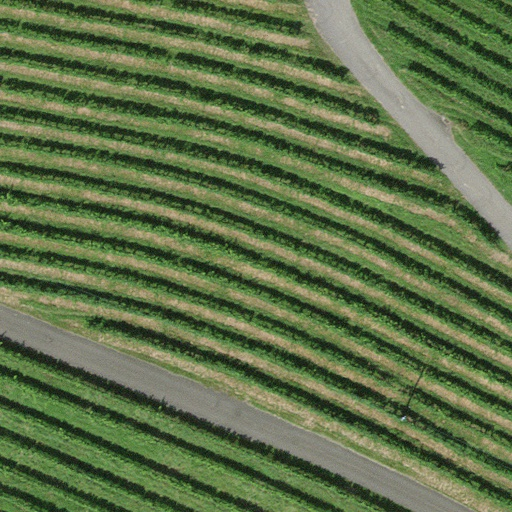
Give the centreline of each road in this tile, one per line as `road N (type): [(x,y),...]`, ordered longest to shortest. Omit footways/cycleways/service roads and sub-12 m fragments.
road 1 (track): [(0,327),(299,447),(420,511)]
road 2 (track): [(511,232),(328,27),(328,0)]
